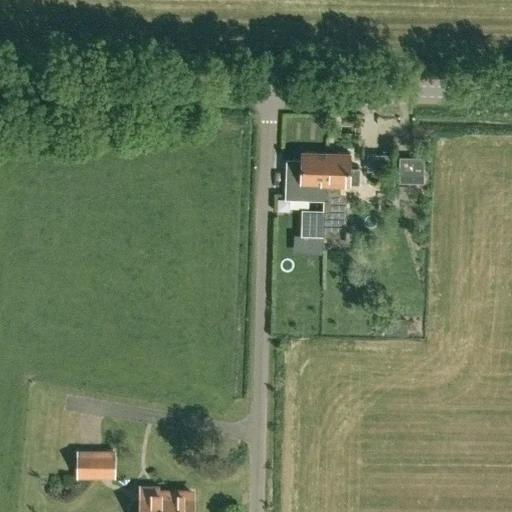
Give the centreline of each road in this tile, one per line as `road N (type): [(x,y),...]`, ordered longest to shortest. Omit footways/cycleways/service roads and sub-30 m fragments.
road 1 (unclassified): [(244,511),(257,82)]
road 2 (tertiary): [(257,82),(0,78)]
road 3 (tertiary): [(511,91),(257,82)]
